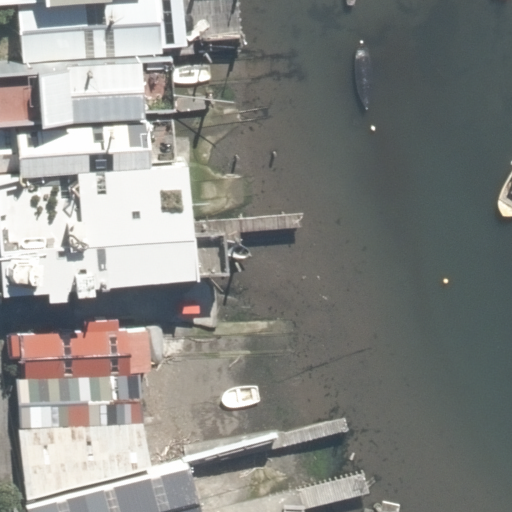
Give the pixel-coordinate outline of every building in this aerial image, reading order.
[(121,0),(111,1),(13,6),(17,68),(157,52),(149,0),(121,0)] [(17,68),(0,69),(0,134),(164,117),(157,52),(17,68)] [(164,117),(0,134),(0,300),(195,287),(164,117)] [(119,327),(15,332),(17,372),(121,368),(119,327)] [(121,368),(17,372),(20,420),(127,417),(121,368)] [(127,417),(20,420),(24,498),(150,465),(140,414),(127,417)] [(150,465),(24,498),(27,511),(187,511),(173,458),(150,465)]
